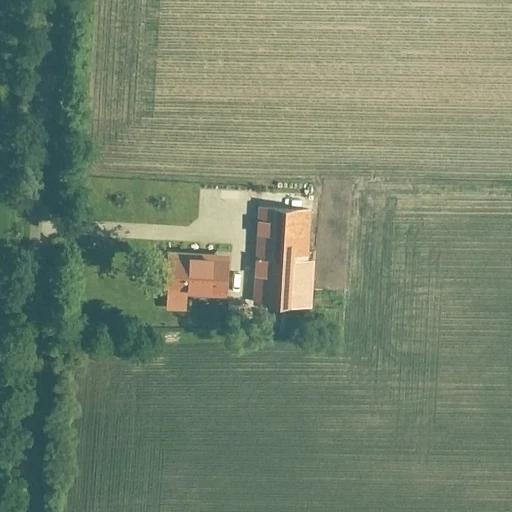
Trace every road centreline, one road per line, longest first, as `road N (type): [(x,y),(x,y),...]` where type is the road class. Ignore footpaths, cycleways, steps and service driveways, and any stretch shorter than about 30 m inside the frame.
road 1 (residential): [(26,511),(55,0)]
road 2 (unknown): [(44,204),(196,213)]
